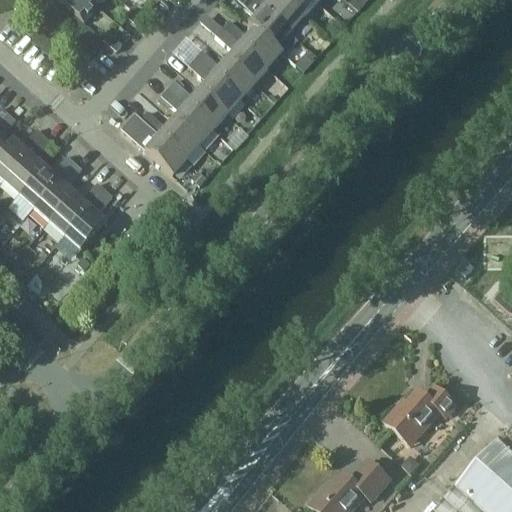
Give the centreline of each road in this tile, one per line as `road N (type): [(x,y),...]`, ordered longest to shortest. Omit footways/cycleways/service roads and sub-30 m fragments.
road 1 (unclassified): [(85,413),(455,0)]
road 2 (tertiary): [(205,511),(511,159)]
road 3 (residential): [(77,125),(192,0)]
road 4 (residential): [(116,229),(148,191),(77,125)]
road 5 (unclassified): [(0,506),(85,413)]
